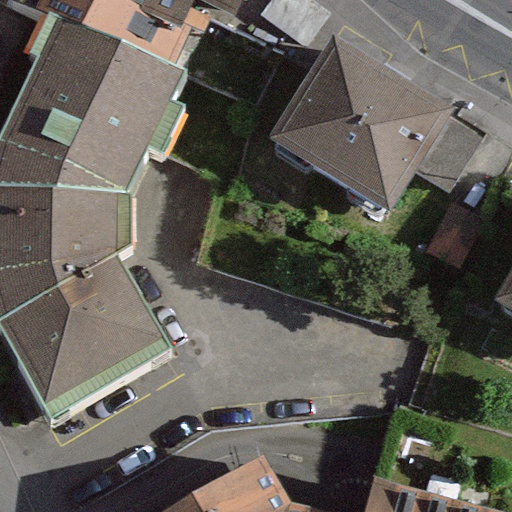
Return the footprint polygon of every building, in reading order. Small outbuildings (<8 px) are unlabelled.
[(36,0),(69,14),(172,60),(198,0),(203,0),(240,16),(246,0),(36,0)] [(310,0),(288,0),(285,5),(317,27),(333,37),(343,23),(310,0)] [(285,5),(271,24),(303,46),(317,27),(285,5)] [(180,64),(172,60),(69,14),(3,172),(2,323),(60,433),(166,375),(124,286),(130,187),(180,64)] [(449,135),(337,64),(279,156),(391,227),(449,135)] [(449,135),(422,178),(455,199),(482,156),(449,135)] [(494,232),(463,216),(439,263),(471,279),(494,232)] [(219,220),(202,270),(438,350),(455,300),(219,220)] [(409,511),(415,493),(391,487),(385,511),(301,511),(279,473),(212,511),(409,511)] [(494,511),(415,493),(409,511),(494,511)]
